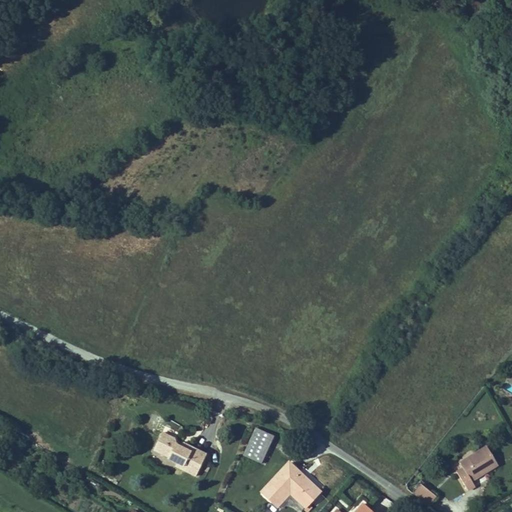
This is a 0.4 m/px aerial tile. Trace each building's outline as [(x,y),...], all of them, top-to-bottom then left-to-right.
[(217,441),(200,433),(196,435),(195,436),(186,432),(187,431),(185,426),(173,420),(165,438),(180,445),(179,446),(188,450),(187,453),(208,463),(217,441)] [(264,424),(249,451),(268,460),(282,433),(264,424)] [(508,462),(497,442),(469,457),(471,462),(464,465),(474,485),(481,481),(479,477),(508,462)] [(297,490),(312,504),(326,489),(309,472),(306,474),(301,469),(303,467),(295,460),(267,488),(283,504),(297,490)] [(450,485),(433,475),(427,486),(444,496),(450,485)] [(420,483),(412,494),(429,506),(437,496),(420,483)] [(390,511),(391,511),(373,494),(360,507),(357,504),(349,511),(390,511)] [(139,511),(142,507),(133,502),(129,510),(132,511),(139,511)]
